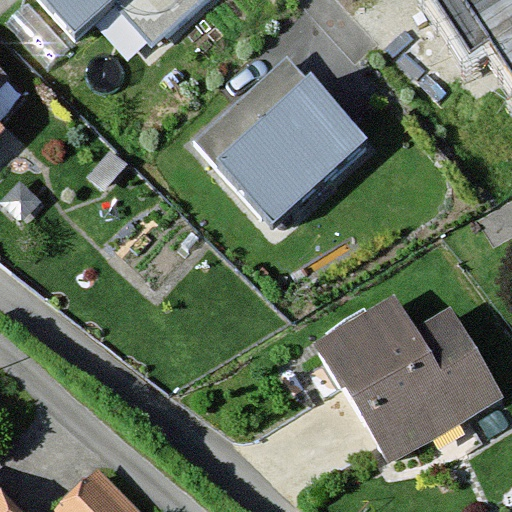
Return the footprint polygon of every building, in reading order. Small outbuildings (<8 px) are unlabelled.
[(46,0),(78,39),(106,16),(147,58),(221,0),(46,0)] [(511,0),(427,0),(467,60),(488,47),(511,83),(511,0)] [(370,146),(293,57),(195,141),(272,230),(370,146)] [(0,87),(10,77),(0,66),(0,87)] [(412,342),(386,303),(304,356),(386,481),(498,409),(442,323),(412,342)] [(113,511),(89,484),(55,511),(113,511)]
